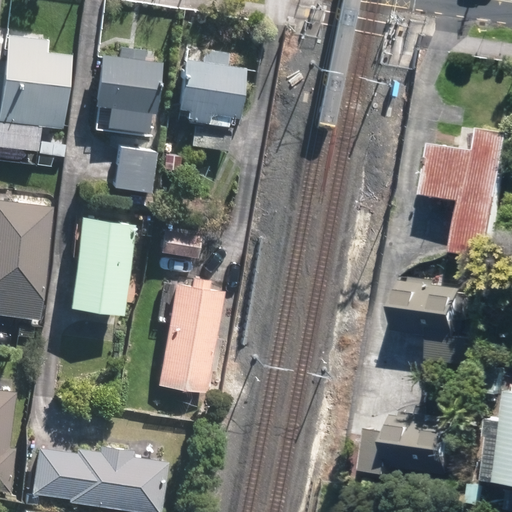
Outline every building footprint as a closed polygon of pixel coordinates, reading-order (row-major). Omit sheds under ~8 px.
[(53,34),(11,28),(0,112),(0,143),(43,149),(46,123),(68,126),(75,76),(75,48),(52,45),(53,34)] [(122,50),(106,47),(98,98),(114,101),(111,121),(152,127),(155,107),(160,108),(168,57),(148,54),(149,45),(123,41),(122,50)] [(206,55),(188,52),(179,109),(190,111),(190,113),(198,114),(195,141),(232,146),(236,110),(243,111),(251,62),(232,59),(233,48),(208,44),(206,55)] [(473,196),(466,246),(499,251),(511,166),(511,127),(485,124),(481,146),(441,140),(433,190),(473,196)] [(141,185),(145,143),(119,141),(117,155),(104,154),(101,182),(141,185)] [(56,202),(0,195),(0,309),(43,314),(48,291),(56,202)] [(138,216),(85,210),(75,298),(128,304),(138,216)] [(161,224),(160,251),(206,253),(207,226),(161,224)] [(196,280),(179,277),(162,380),(210,388),(227,285),(212,283),(214,274),(197,271),(196,280)] [(416,280),(408,278),(401,326),(439,331),(436,357),(477,363),(482,334),(467,332),(473,288),(441,283),(442,278),(417,274),(416,280)] [(0,487),(12,489),(19,443),(12,442),(20,386),(0,383),(0,487)] [(408,412),(400,411),(398,428),(374,424),(367,466),(396,470),(397,463),(454,472),(463,442),(462,420),(434,416),(435,413),(408,409),(408,412)] [(511,413),(508,412),(499,473),(511,474),(511,413)] [(80,446),(42,441),(35,488),(72,493),(72,498),(165,510),(172,456),(135,451),(136,444),(104,439),(103,446),(80,443),(80,446)]
